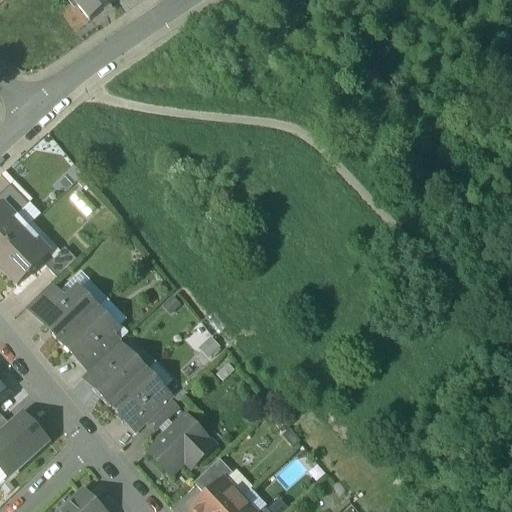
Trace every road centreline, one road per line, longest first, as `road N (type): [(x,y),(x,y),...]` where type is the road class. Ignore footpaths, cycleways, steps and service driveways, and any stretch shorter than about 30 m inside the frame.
road 1 (track): [(74,74),(125,113),(318,138),(511,333)]
road 2 (residential): [(23,119),(74,74),(186,0)]
road 3 (residential): [(0,339),(85,445)]
